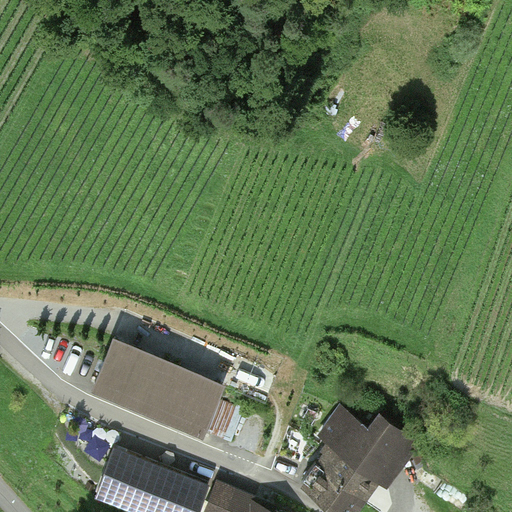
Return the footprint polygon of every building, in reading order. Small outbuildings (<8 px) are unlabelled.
[(93,381),(205,429),(226,377),(115,331),(93,381)] [(246,407),(223,398),(211,429),(234,438),(246,407)] [(388,482),(421,438),(381,408),(369,423),(341,402),(319,432),(326,438),(320,446),(323,448),(304,473),(307,475),(302,481),(343,511),(355,511),(382,477),(388,482)] [(197,511),(211,478),(114,441),(96,488),(158,511),(197,511)] [(291,511),(219,479),(204,511),(291,511)]
